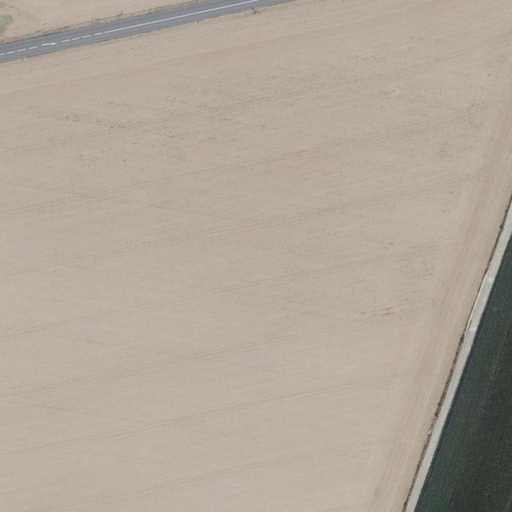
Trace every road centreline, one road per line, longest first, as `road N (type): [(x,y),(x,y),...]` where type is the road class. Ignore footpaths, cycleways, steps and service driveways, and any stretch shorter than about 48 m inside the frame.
road 1 (unclassified): [(408,511),(511,208)]
road 2 (secondary): [(0,54),(256,0)]
